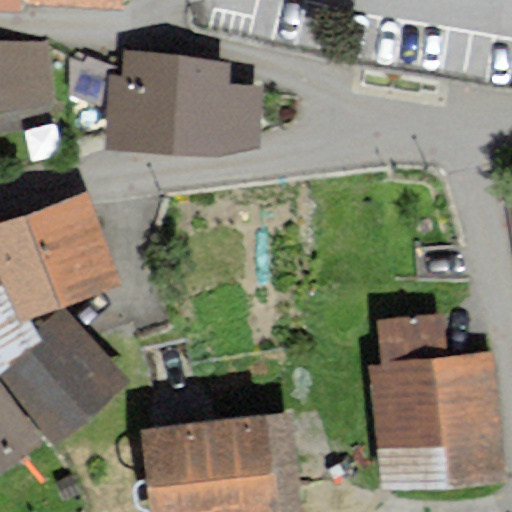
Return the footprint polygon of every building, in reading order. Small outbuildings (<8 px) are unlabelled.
[(0,112),(51,108),(46,40),(0,43),(0,112)] [(234,66),(127,61),(126,78),(111,78),(108,142),(265,149),(267,95),(233,94),(234,66)] [(115,278),(84,195),(0,226),(0,254),(22,312),(115,278)] [(0,353),(32,336),(0,278),(0,353)] [(124,379),(67,308),(48,323),(56,333),(9,372),(58,432),(124,379)] [(502,479),(490,356),(445,361),(440,318),(386,324),(391,370),(377,371),(389,491),(502,479)] [(0,463),(36,440),(0,386),(0,463)] [(274,511),(268,419),(150,427),(155,511),(274,511)]
